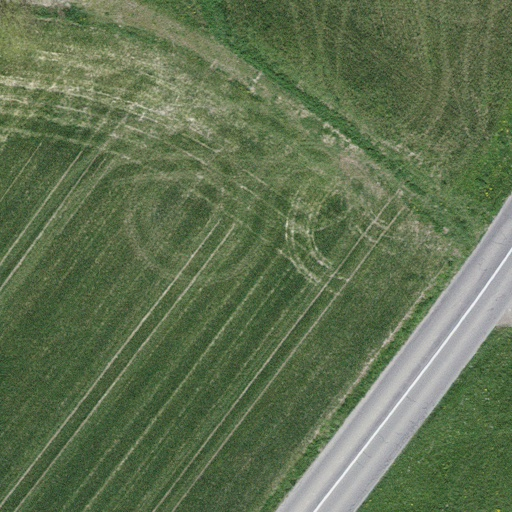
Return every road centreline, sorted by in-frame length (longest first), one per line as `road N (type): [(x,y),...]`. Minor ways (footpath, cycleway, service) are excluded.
road 1 (track): [(511,272),(504,259),(84,0)]
road 2 (primary): [(511,247),(315,511)]
